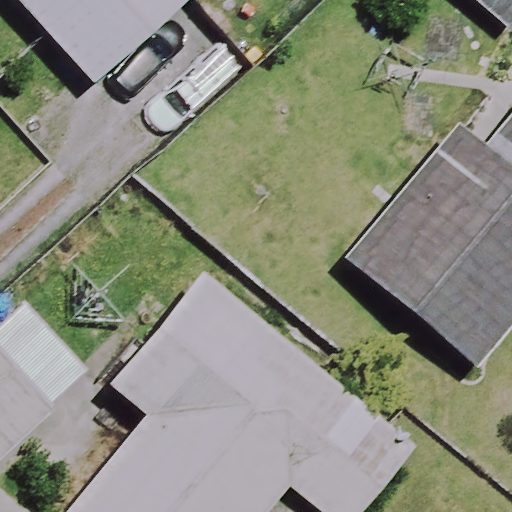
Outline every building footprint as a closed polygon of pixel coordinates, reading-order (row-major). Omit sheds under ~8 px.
[(178,0),(4,0),(83,86),(178,0)] [(511,10),(511,0),(456,0),(492,33),(511,10)] [(511,102),(467,156),(448,140),(342,269),(466,372),(511,316),(511,102)] [(351,511),(400,453),(188,282),(102,388),(140,419),(64,511),(255,511),(277,485),(310,511),(351,511)] [(0,451),(80,376),(3,295),(0,298),(0,451)]
